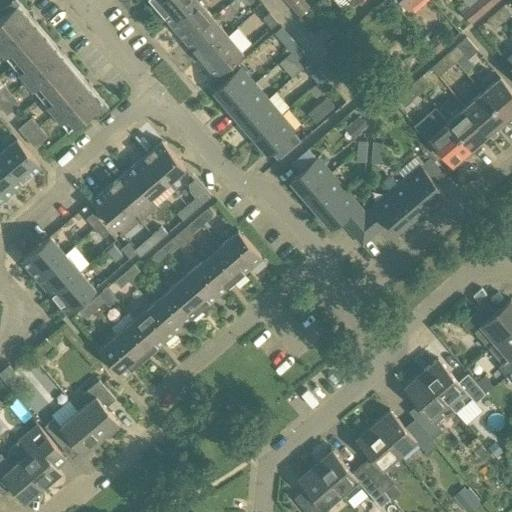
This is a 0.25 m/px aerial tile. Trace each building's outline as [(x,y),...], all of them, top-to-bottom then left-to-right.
[(160,0),(155,5),(170,22),(197,0),(160,0)] [(198,0),(197,0),(170,22),(185,39),(212,16),(198,0)] [(475,0),(469,5),(478,16),(484,11),(475,0)] [(0,45),(30,20),(16,3),(0,16),(0,45)] [(504,4),(495,11),(502,20),(511,13),(504,4)] [(478,16),(469,5),(461,12),(470,23),(478,16)] [(502,20),(495,11),(486,19),(494,28),(502,20)] [(271,27),(277,21),(269,12),(262,17),(271,27)] [(212,16),(185,39),(200,57),(227,33),(212,16)] [(44,36),(30,20),(0,45),(0,49),(12,64),(44,36)] [(319,40),(330,31),(324,23),(313,33),(319,40)] [(227,33),(200,57),(215,75),(243,51),(227,33)] [(434,35),(427,41),(436,53),(443,46),(434,35)] [(44,36),(12,64),(26,80),(58,53),(44,36)] [(290,51),(298,44),(291,36),(283,43),(290,51)] [(457,44),(448,51),(456,60),(464,53),(468,58),(478,49),(466,36),(457,44)] [(298,44),(290,51),(297,59),(304,52),(298,44)] [(448,51),(440,59),(447,68),(456,60),(448,51)] [(72,69),(58,53),(26,80),(40,96),(72,69)] [(227,106),(254,83),(241,67),(214,90),(227,106)] [(317,82),(324,75),(317,67),(310,74),(317,82)] [(72,69),(40,96),(54,113),(86,86),(72,69)] [(414,81),(421,90),(430,83),(422,74),(414,81)] [(331,83),(324,75),(317,82),(324,90),(331,83)] [(511,119),(511,89),(500,75),(482,91),(508,122),(511,119)] [(421,90),(414,81),(405,89),(396,97),(403,105),(421,90)] [(267,98),(254,83),(227,106),(240,121),(267,98)] [(0,102),(11,93),(3,84),(0,85),(0,102)] [(100,102),(86,86),(54,113),(68,130),(100,102)] [(508,122),(482,91),(464,105),(488,133),(498,124),(501,128),(508,122)] [(19,103),(11,93),(0,102),(0,107),(6,114),(19,103)] [(280,114),(267,98),(240,121),(253,136),(280,114)] [(464,105),(447,120),(474,151),(481,145),(477,142),(488,133),(464,105)] [(447,120),(445,121),(433,108),(414,125),(427,140),(431,137),(452,163),(463,154),(466,157),(474,151),(447,120)] [(294,130),(280,114),(253,136),(267,152),(294,130)] [(354,136),(367,125),(358,115),(345,127),(354,136)] [(26,137),(39,126),(31,116),(18,127),(26,137)] [(39,126),(26,137),(34,146),(47,135),(39,126)] [(16,137),(0,150),(0,153),(22,179),(40,164),(16,137)] [(144,154),(167,182),(184,167),(161,139),(144,154)] [(357,139),(356,150),(366,151),(367,140),(357,139)] [(371,151),(381,152),(382,141),(372,141),(371,151)] [(366,151),(356,150),(355,160),(365,161),(366,151)] [(381,152),(371,151),(371,161),(380,162),(381,152)] [(0,153),(0,188),(5,194),(22,179),(0,153)] [(144,154),(127,169),(150,196),(167,182),(144,154)] [(304,194),(330,172),(316,156),(290,178),(304,194)] [(403,177),(426,204),(442,190),(419,163),(403,177)] [(127,169),(109,184),(133,211),(150,196),(127,169)] [(330,172),(304,194),(317,210),(343,187),(330,172)] [(403,177),(388,190),(411,217),(426,204),(403,177)] [(133,211),(109,184),(91,199),(115,226),(133,211)] [(363,211),(343,187),(317,210),(331,226),(339,218),(346,226),(363,211)] [(411,217),(388,190),(363,211),(371,219),(378,228),(387,221),(395,230),(411,217)] [(196,196),(186,204),(192,211),(202,203),(196,196)] [(192,211),(186,204),(177,213),(182,219),(192,211)] [(197,216),(202,223),(212,215),(206,208),(197,216)] [(363,211),(346,226),(353,234),(371,219),(363,211)] [(94,227),(101,222),(92,212),(86,217),(94,227)] [(202,223),(197,216),(187,225),(193,232),(202,223)] [(371,219),(353,234),(361,243),(378,228),(371,219)] [(101,222),(94,227),(102,237),(109,231),(101,222)] [(152,233),(158,240),(167,233),(161,226),(152,233)] [(238,229),(220,244),(243,271),(261,256),(238,229)] [(158,240),(152,233),(142,242),(147,249),(158,240)] [(37,276),(65,253),(49,235),(22,258),(37,276)] [(220,244),(219,245),(211,236),(195,249),(203,258),(226,285),(243,271),(220,244)] [(162,246),(168,252),(177,245),(171,238),(162,246)] [(129,257),(136,251),(128,242),(121,248),(129,257)] [(115,261),(121,255),(113,245),(106,250),(115,261)] [(168,252),(162,246),(152,254),(158,261),(168,252)] [(65,253),(37,276),(52,293),(79,270),(66,254),(65,253)] [(226,285),(203,258),(186,273),(209,300),(226,285)] [(133,263),(124,272),(130,278),(139,270),(133,263)] [(79,270),(52,293),(67,311),(94,287),(79,270)] [(130,278),(124,272),(114,280),(120,287),(130,278)] [(209,300),(186,273),(168,288),(191,315),(209,300)] [(106,287),(89,301),(95,308),(104,301),(108,305),(116,298),(106,287)] [(168,288),(151,303),(174,330),(191,315),(168,288)] [(511,300),(509,296),(489,313),(481,303),(460,321),(470,333),(473,330),(486,344),(511,321),(511,300)] [(95,308),(89,301),(80,309),(85,316),(95,308)] [(174,330),(151,303),(134,318),(157,345),(174,330)] [(157,345),(134,318),(128,311),(111,326),(117,332),(116,333),(139,360),(157,345)] [(511,321),(486,344),(500,361),(496,364),(505,374),(511,367),(511,321)] [(139,360),(116,333),(99,348),(122,375),(139,360)] [(436,356),(420,369),(446,400),(455,411),(472,398),(473,400),(484,390),(467,370),(456,379),(436,356)] [(0,371),(5,378),(14,370),(9,364),(0,370),(0,371)] [(446,400),(420,369),(403,384),(423,407),(413,416),(418,423),(419,422),(431,436),(441,427),(435,420),(442,413),(437,407),(446,400)] [(0,376),(0,394),(8,391),(1,376),(0,376)] [(78,410),(101,436),(118,421),(105,406),(115,398),(99,379),(81,394),(88,401),(78,410)] [(389,407),(372,421),(398,451),(414,437),(425,451),(436,442),(431,436),(419,422),(418,423),(409,430),(389,407)] [(78,410),(60,424),(54,417),(44,425),(60,444),(70,436),(83,452),(101,436),(78,410)] [(398,451),(372,421),(355,436),(370,453),(360,461),(378,482),(383,488),(393,479),(381,466),(398,451)] [(47,455),(57,447),(36,423),(18,438),(19,439),(10,447),(20,459),(43,486),(60,470),(47,455)] [(484,448),(477,440),(471,446),(478,454),(484,448)] [(493,441),(486,447),(494,456),(501,450),(493,441)] [(351,470),(330,447),(330,448),(333,451),(317,464),(314,461),(313,462),(316,465),(339,491),(345,498),(362,484),(368,491),(378,482),(360,461),(351,470)] [(20,459),(11,466),(0,454),(0,490),(2,493),(12,485),(25,501),(43,486),(20,459)] [(339,491),(316,465),(301,478),(298,475),(297,476),(318,500),(308,508),(311,511),(322,511),(326,509),(323,505),(339,491)] [(471,511),(481,504),(469,490),(466,492),(463,489),(453,497),(465,511),(471,511)]
